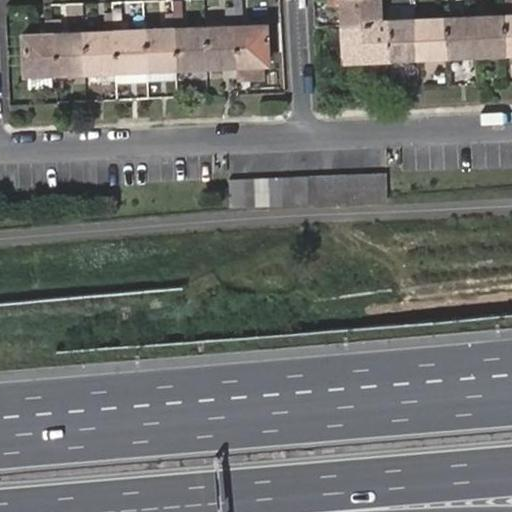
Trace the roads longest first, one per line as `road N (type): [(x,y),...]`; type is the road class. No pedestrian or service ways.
road 1 (residential): [(511,123),(0,143)]
road 2 (motorway): [(488,394),(0,436)]
road 3 (motorway): [(132,511),(511,478)]
